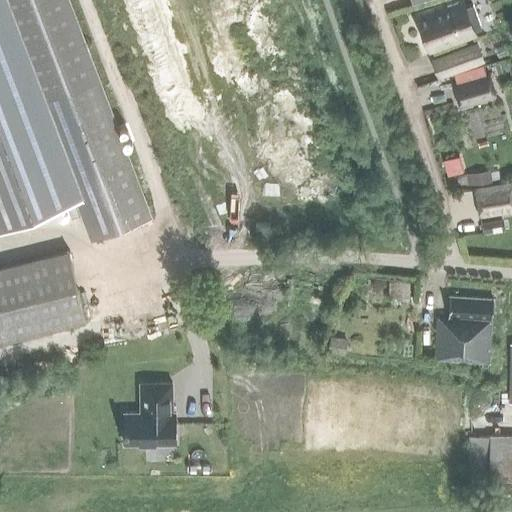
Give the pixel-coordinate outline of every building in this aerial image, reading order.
[(0,0),(0,208),(13,203),(21,223),(69,205),(73,216),(81,213),(91,241),(151,218),(67,0),(0,0)] [(458,0),(416,15),(428,48),(473,32),(473,31),(480,28),(472,5),(464,8),(461,0),(458,0)] [(432,61),(438,78),(483,62),(477,45),(432,61)] [(453,85),(459,106),(495,96),(488,75),(453,85)] [(444,174),(459,170),(455,154),(439,158),(444,174)] [(490,170),(464,175),(465,186),(492,182),(490,170)] [(479,188),(484,217),(511,212),(511,192),(511,183),(479,188)] [(0,266),(0,340),(85,320),(68,250),(0,266)] [(434,359),(482,363),(482,367),(488,367),(488,363),(489,363),(493,299),(449,295),(447,317),(436,316),(434,359)] [(331,335),(328,351),(344,354),(347,339),(331,335)] [(122,411),(123,445),(177,444),(176,410),(173,410),(173,380),(139,381),(139,411),(122,411)] [(511,434),(488,434),(488,436),(468,436),(468,479),(487,479),(511,479),(511,434)]
